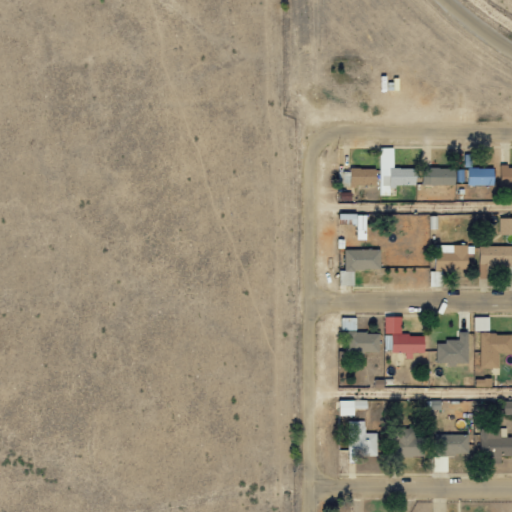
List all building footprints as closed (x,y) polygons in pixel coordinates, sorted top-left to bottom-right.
[(393,147),(379,147),(380,195),(390,195),(389,185),(416,185),(416,167),(393,167),(393,147)] [(511,166),(501,166),(502,195),(511,194),(511,166)] [(376,168),(350,167),(349,184),(376,185),(376,168)] [(455,168),(423,167),(423,183),(455,184),(455,168)] [(494,168),(468,167),(468,184),(494,185),(494,168)] [(367,214),(339,213),(339,218),(354,219),(354,229),(366,229),(367,214)] [(511,233),(511,216),(499,217),(499,233),(511,233)] [(430,285),(444,285),(444,269),(467,269),(467,244),(434,244),(435,270),(430,270),(430,285)] [(511,245),(479,245),(479,276),(496,276),(496,264),(511,264),(511,245)] [(345,249),(345,269),(339,269),(340,284),(355,284),(354,269),(381,268),(380,248),(345,249)] [(356,317),(341,316),(341,329),(346,330),(345,356),(362,357),(362,351),(378,352),(379,332),(356,332),(356,317)] [(384,351),(424,351),(425,334),(401,334),(401,316),(384,316),(384,351)] [(498,367),(498,353),(511,352),(511,333),(489,333),(489,316),(474,316),(474,331),(479,331),(480,367),(498,367)] [(436,343),(436,363),(468,362),(467,331),(458,331),(458,339),(444,339),(444,343),(436,343)] [(339,415),(354,415),(355,408),(367,408),(367,399),(339,399),(339,415)] [(365,420),(348,420),(348,457),(377,457),(377,432),(365,432),(365,420)] [(424,436),(415,436),(414,426),(393,427),(393,456),(424,455),(424,436)] [(511,435),(506,436),(506,427),(480,427),(481,462),(501,462),(501,456),(511,455),(511,435)] [(435,433),(435,454),(468,454),(468,434),(435,433)] [(433,471),(447,471),(447,456),(433,455),(433,471)]
